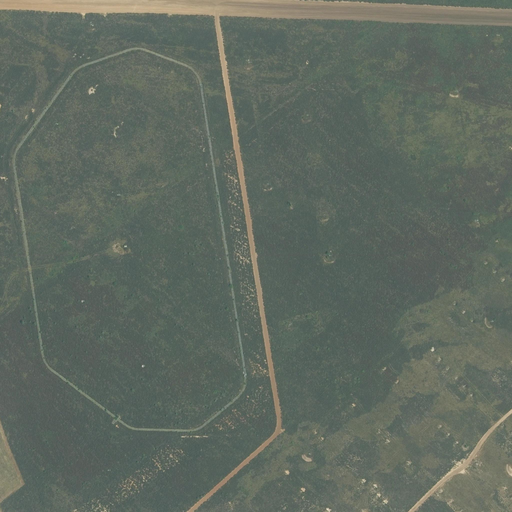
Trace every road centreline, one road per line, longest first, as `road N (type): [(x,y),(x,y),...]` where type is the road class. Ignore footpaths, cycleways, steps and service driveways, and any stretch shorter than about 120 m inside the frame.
road 1 (track): [(215,6),(279,415),(275,435),(190,511)]
road 2 (track): [(55,0),(511,17)]
road 3 (track): [(511,411),(410,511)]
